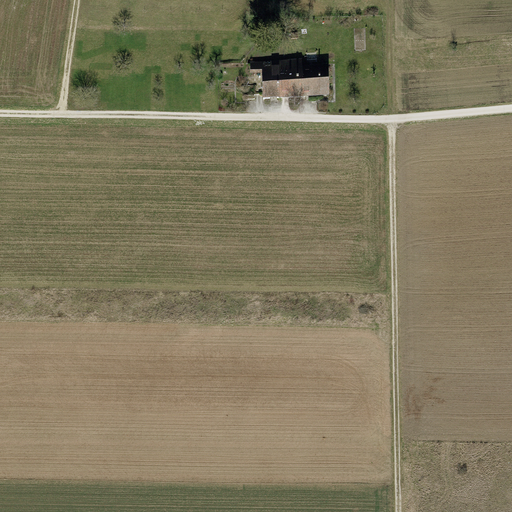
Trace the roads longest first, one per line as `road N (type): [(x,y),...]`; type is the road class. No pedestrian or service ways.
road 1 (track): [(511,110),(391,121),(0,112)]
road 2 (track): [(391,121),(398,511)]
